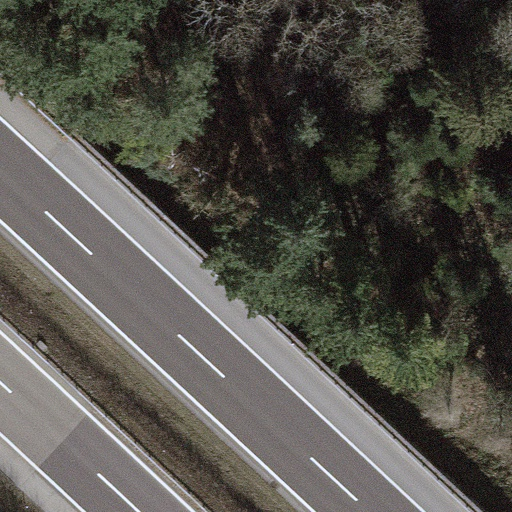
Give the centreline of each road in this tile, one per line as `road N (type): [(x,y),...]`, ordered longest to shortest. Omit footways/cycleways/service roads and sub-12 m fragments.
road 1 (motorway): [(370,511),(0,167)]
road 2 (motorway): [(0,385),(135,511)]
